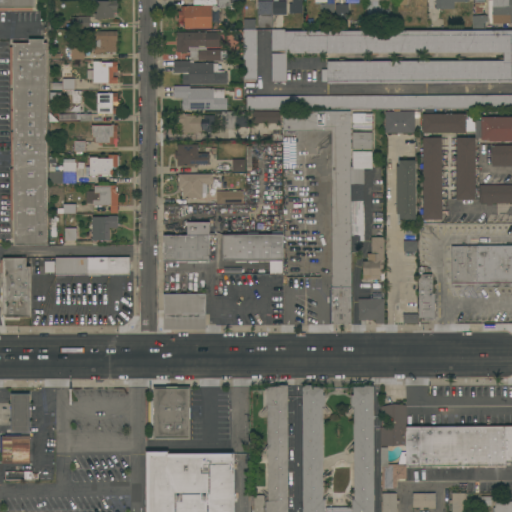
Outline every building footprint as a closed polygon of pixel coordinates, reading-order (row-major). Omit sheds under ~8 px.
[(0,0),(34,0),(34,8),(32,8),(32,11),(0,11),(0,0)] [(117,0),(117,2),(118,2),(118,7),(117,7),(117,13),(114,13),(114,17),(101,18),(101,20),(94,20),(94,13),(96,13),(96,1),(96,0),(117,0)] [(302,0),(302,14),(288,14),(288,3),(292,3),(291,0),(302,0)] [(468,0),(468,1),(453,2),(454,8),(435,9),(435,0),(468,0)] [(511,0),(511,23),(492,24),(491,0),(511,0)] [(272,1),(272,15),(272,28),(257,28),(257,1),(272,1)] [(272,1),(286,1),(286,15),(272,15),(272,1)] [(334,4),(334,18),(320,18),(320,4),(334,4)] [(348,18),(335,18),(335,5),(347,4),(348,18)] [(211,6),(211,28),(192,28),(192,29),(184,29),(183,22),(178,22),(178,11),(181,11),(181,6),(211,6)] [(485,16),(485,28),(472,29),(472,16),(485,16)] [(78,29),(78,27),(72,28),(72,17),(78,17),(89,17),(89,29),(78,29)] [(244,30),(244,20),(255,20),(255,30),(244,30)] [(256,30),(256,80),(243,80),(242,30),(244,30),(255,30),(256,30)] [(511,83),(327,84),(327,82),(321,82),(321,70),(327,70),(327,62),(503,61),(503,53),(287,54),(287,82),(271,82),(271,54),(283,54),(283,51),(271,51),(271,30),(284,30),(284,32),(511,31),(511,83)] [(117,31),(117,41),(116,41),(116,52),(103,52),(103,53),(94,53),(94,45),(96,45),(96,41),(93,41),(93,31),(117,31)] [(220,32),(220,47),(206,47),(206,49),(220,49),(220,51),(227,51),(227,60),(220,60),(193,60),(193,63),(213,63),(213,64),(217,64),(217,71),(224,71),(224,73),(226,73),(226,75),(227,75),(227,81),(226,81),(226,85),(182,84),(182,73),(173,73),(173,61),(189,61),(189,53),(176,53),(176,32),(220,32)] [(28,43),(28,39),(43,39),(43,43),(46,43),(47,246),(13,246),(12,220),(10,220),(10,169),(13,169),(13,165),(10,165),(10,132),(12,132),(12,129),(10,129),(10,110),(12,110),(12,109),(10,109),(10,90),(12,90),(12,85),(9,85),(9,47),(12,47),(12,43),(28,43)] [(83,48),(83,60),(71,60),(71,48),(83,48)] [(101,61),(101,62),(117,62),(117,73),(113,73),(113,78),(117,78),(117,83),(92,84),(92,79),(87,79),(86,70),(92,70),(92,61),(101,61)] [(74,79),(74,90),(73,90),(73,91),(80,91),(80,103),(67,103),(67,95),(64,91),(65,90),(52,90),(52,83),(62,83),(62,79),(74,79)] [(189,86),(189,89),(213,88),(213,89),(223,89),(224,98),(226,98),(226,109),(182,110),(182,98),(173,98),(173,86),(189,86)] [(117,93),(117,102),(112,102),(112,107),(115,107),(117,110),(117,112),(115,114),(107,114),(107,116),(104,116),(104,114),(97,114),(97,93),(117,93)] [(511,95),(511,109),(246,110),(246,96),(511,95)] [(384,112),(392,112),(392,110),(398,110),(398,112),(414,111),(414,112),(419,112),(419,118),(414,118),(414,133),(384,133),(384,112)] [(252,124),(252,112),(282,111),(283,123),(252,124)] [(282,111),(350,111),(350,167),(350,253),(350,325),(329,325),(329,289),(331,289),(331,287),(331,130),(283,130),(283,123),(282,111)] [(235,129),(221,129),(221,112),(235,112),(235,129)] [(371,113),(371,130),(352,130),(352,113),(371,113)] [(190,114),(190,115),(205,116),(205,122),(210,122),(210,132),(198,132),(198,133),(179,133),(179,125),(175,125),(175,120),(177,120),(177,118),(176,118),(176,115),(177,115),(177,114),(190,114)] [(465,114),(465,133),(422,133),(422,114),(465,114)] [(511,117),(511,141),(488,141),(488,140),(481,140),(481,139),(474,139),(475,200),(456,200),(456,138),(474,138),(474,120),(480,120),(480,117),(511,117)] [(117,125),(117,139),(113,139),(113,144),(105,144),(105,143),(101,143),(101,145),(98,145),(98,143),(94,143),(94,138),(92,138),(92,134),(91,134),(91,125),(117,125)] [(371,133),(371,150),(352,150),(352,132),(371,133)] [(441,138),(442,220),(441,220),(439,220),(439,219),(435,219),(435,224),(424,224),(424,219),(419,219),(419,209),(422,209),(422,138),(441,138)] [(73,152),(73,141),(85,141),(85,152),(73,152)] [(198,144),(198,154),(209,153),(209,165),(186,165),(186,166),(176,166),(176,159),(174,159),(174,151),(176,151),(176,145),(198,144)] [(491,146),(511,145),(511,166),(491,167),(491,146)] [(352,167),(352,151),(371,151),(371,168),(364,168),(364,184),(363,184),(363,241),(359,241),(359,246),(358,246),(358,252),(350,253),(350,167),(352,167)] [(98,157),(98,158),(107,158),(107,155),(117,155),(118,167),(113,167),(112,168),(111,170),(112,171),(112,174),(110,175),(109,175),(109,174),(101,174),(101,176),(85,176),(86,167),(88,167),(89,157),(98,157)] [(244,159),(244,172),(232,172),(232,159),(244,159)] [(398,167),(398,160),(415,160),(415,220),(398,220),(398,214),(396,214),(396,167),(398,167)] [(75,184),(49,184),(48,167),(55,167),(55,171),(62,171),(62,163),(75,163),(75,184)] [(211,174),(211,175),(212,175),(212,184),(211,184),(211,185),(206,185),(207,198),(182,198),(182,196),(181,196),(181,192),(181,189),(178,189),(177,174),(211,174)] [(511,185),(511,203),(491,203),(491,206),(486,206),(486,203),(479,203),(479,185),(511,185)] [(115,186),(115,193),(117,193),(117,213),(110,213),(110,205),(92,206),(92,200),(96,200),(96,193),(94,193),(94,186),(115,186)] [(242,191),(242,204),(216,204),(216,191),(242,191)] [(76,204),(76,214),(56,214),(56,209),(63,209),(63,204),(76,204)] [(117,217),(117,228),(109,227),(109,241),(96,241),(96,244),(93,244),(93,240),(92,240),(92,217),(117,217)] [(187,235),(186,222),(209,222),(209,235),(187,235)] [(64,241),(64,228),(75,228),(75,241),(64,241)] [(282,234),(282,260),(281,260),(281,274),(269,274),(269,261),(223,262),(223,260),(222,260),(222,235),(282,234)] [(209,262),(163,262),(162,235),(187,235),(209,235),(209,262)] [(383,237),(383,269),(379,269),(379,279),(362,279),(362,261),(366,261),(366,254),(371,254),(370,237),(383,237)] [(416,241),(416,252),(403,252),(403,241),(416,241)] [(511,245),(511,286),(451,287),(451,246),(511,245)] [(30,258),(128,256),(129,274),(54,276),(30,277),(30,267),(30,258)] [(30,318),(2,318),(2,273),(0,273),(0,260),(2,260),(2,258),(26,257),(26,267),(30,267),(30,277),(30,318)] [(222,274),(281,273),(281,260),(258,260),(258,270),(249,270),(249,264),(244,264),(244,260),(238,260),(238,267),(222,267),(222,274)] [(418,267),(424,267),(424,275),(431,275),(431,294),(434,294),(434,320),(424,320),(424,319),(418,319),(419,314),(418,267)] [(205,294),(205,329),(163,330),(163,294),(205,294)] [(383,299),(383,305),(386,305),(386,309),(383,309),(383,313),(386,313),(386,317),(383,317),(383,320),(386,320),(386,323),(383,323),(383,324),(375,324),(375,320),(357,320),(357,299),(383,299)] [(418,324),(402,324),(402,314),(419,314),(418,319),(418,324)] [(252,511),(252,495),(265,495),(265,501),(267,501),(267,405),(265,405),(265,387),(276,387),(276,385),(287,385),(287,511),(252,511)] [(302,511),(302,385),(311,385),(311,387),(323,387),(323,395),(324,395),(324,407),(321,407),(321,500),(324,500),(324,507),(351,507),(351,511),(302,511)] [(373,511),(352,511),(352,499),(353,499),(353,407),(351,407),(351,395),(353,395),(352,387),(364,387),(364,385),(373,385),(373,511)] [(152,387),(189,387),(190,440),(153,440),(152,387)] [(29,433),(10,433),(10,394),(29,394),(29,433)] [(392,427),(392,417),(380,418),(380,407),(395,407),(395,402),(405,402),(405,405),(406,427),(511,426),(511,462),(505,462),(505,466),(405,466),(406,479),(396,479),(396,488),(382,488),(381,473),(380,473),(380,427),(392,427)] [(29,436),(29,464),(1,464),(1,436),(29,436)] [(144,511),(144,451),(167,451),(167,453),(233,453),(233,511),(144,511)] [(396,500),(399,500),(399,504),(396,504),(396,511),(381,511),(381,494),(396,493),(396,500)] [(434,493),(434,508),(422,508),(422,510),(419,510),(419,508),(412,508),(412,493),(434,493)] [(465,511),(451,511),(451,504),(448,504),(448,500),(451,500),(451,493),(465,493),(465,511)] [(511,501),(511,511),(494,511),(494,501),(511,501)]
